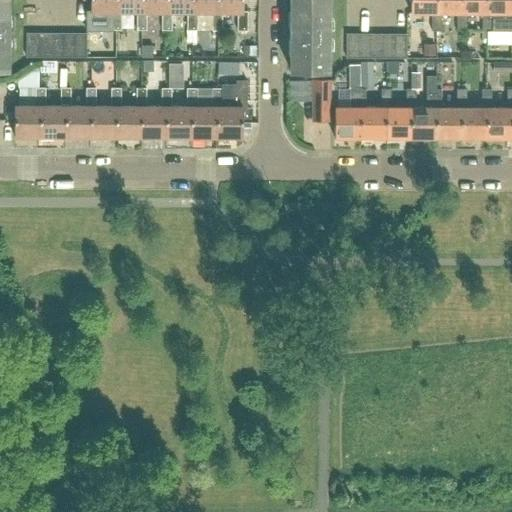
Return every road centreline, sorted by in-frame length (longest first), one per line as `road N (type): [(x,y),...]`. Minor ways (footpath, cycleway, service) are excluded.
road 1 (residential): [(0,167),(268,169)]
road 2 (residential): [(268,169),(511,172)]
road 3 (residential): [(268,169),(268,0)]
